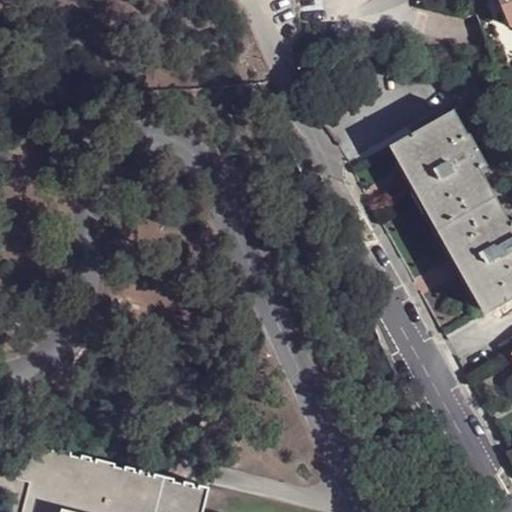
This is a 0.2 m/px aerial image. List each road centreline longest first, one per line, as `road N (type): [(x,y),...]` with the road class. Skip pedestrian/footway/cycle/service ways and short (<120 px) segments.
road 1 (residential): [(0,381),(37,369),(75,317),(92,179),(102,157),(146,131),(183,137),(207,155),(360,511)]
road 2 (unclassified): [(275,0),(276,101),(506,511)]
